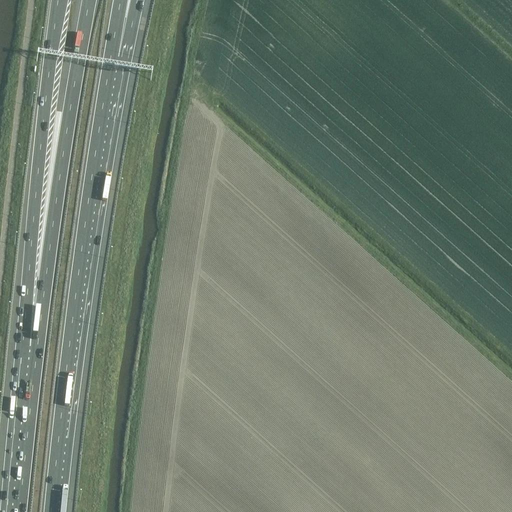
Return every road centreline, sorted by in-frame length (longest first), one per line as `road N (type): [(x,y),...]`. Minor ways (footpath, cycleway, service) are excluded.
road 1 (motorway): [(52,511),(114,56)]
road 2 (motorway): [(88,0),(34,345)]
road 3 (motorway): [(58,0),(31,240),(34,345)]
road 4 (motorway): [(34,345),(15,511)]
